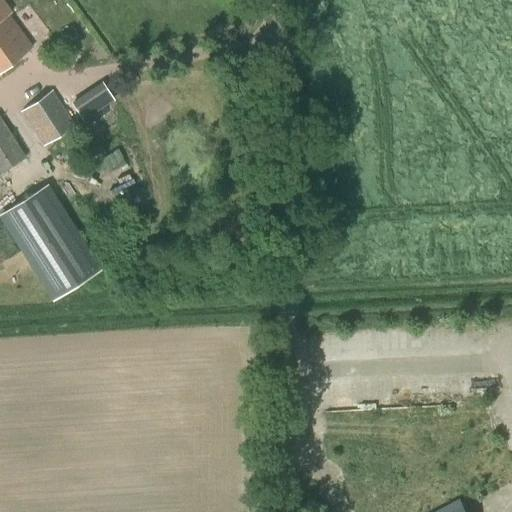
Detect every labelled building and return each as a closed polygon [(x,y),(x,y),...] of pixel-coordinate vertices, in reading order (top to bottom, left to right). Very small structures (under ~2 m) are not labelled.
[(0,0),(0,70),(31,48),(7,15),(10,12),(0,0)] [(137,48),(150,40),(127,2),(114,10),(137,48)] [(74,104),(85,121),(115,101),(104,84),(74,104)] [(43,146),(75,125),(51,91),(21,112),(43,146)] [(0,119),(0,173),(25,158),(0,119)] [(43,187),(2,213),(56,298),(97,272),(43,187)] [(400,378),(400,393),(421,393),(421,378),(400,378)] [(466,511),(460,499),(435,511),(466,511)]
